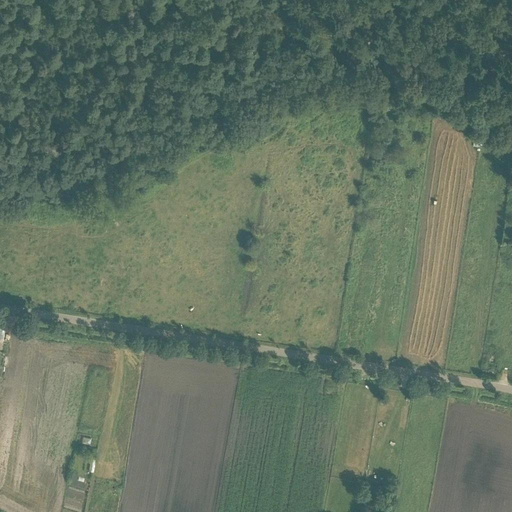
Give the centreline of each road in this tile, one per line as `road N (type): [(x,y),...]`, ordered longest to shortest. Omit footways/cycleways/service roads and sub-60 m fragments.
road 1 (unclassified): [(0,309),(511,393)]
road 2 (track): [(110,158),(127,135),(162,6)]
